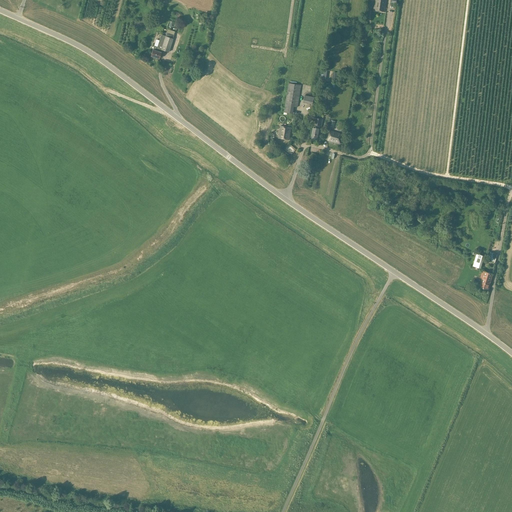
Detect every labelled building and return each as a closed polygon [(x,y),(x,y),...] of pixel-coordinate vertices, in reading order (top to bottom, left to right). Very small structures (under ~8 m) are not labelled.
[(374,0),(373,11),(385,12),(386,0),(374,0)] [(154,46),(153,50),(150,56),(159,59),(161,52),(162,50),(169,52),(174,34),(166,32),(165,36),(161,35),(158,43),(159,44),(158,47),(154,46)] [(294,107),(297,107),(301,85),(288,83),(284,112),(293,114),(294,107)] [(303,103),(313,105),(314,97),(305,95),(303,103)] [(315,117),(313,127),(311,138),(317,139),(319,126),(321,127),(323,119),(315,117)] [(280,126),(278,138),(289,140),(291,128),(280,126)] [(330,131),(328,140),(339,144),(342,134),(330,131)] [(282,151),(290,157),(296,149),(289,143),(282,151)] [(488,258),(495,260),(497,254),(490,252),(488,258)] [(473,266),(481,269),(484,256),(476,254),(473,266)] [(482,279),(479,286),(488,289),(493,274),(482,271),(480,278),(482,279)]
